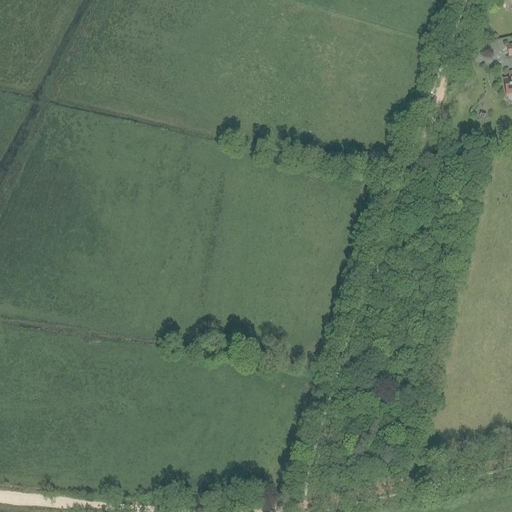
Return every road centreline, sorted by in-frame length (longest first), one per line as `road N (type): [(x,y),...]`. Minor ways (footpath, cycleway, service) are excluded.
road 1 (track): [(310,508),(331,420),(473,0)]
road 2 (track): [(310,508),(511,462)]
road 3 (track): [(168,511),(0,498)]
